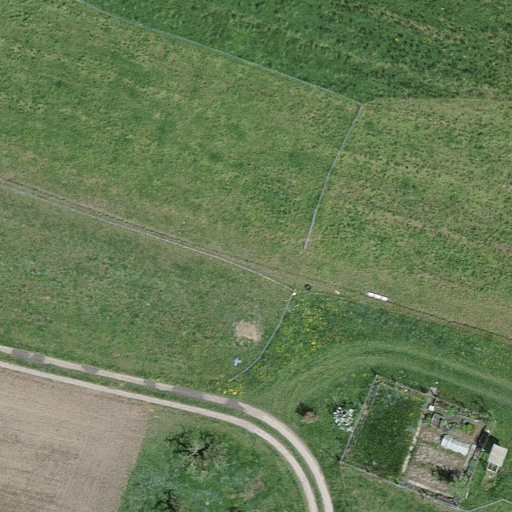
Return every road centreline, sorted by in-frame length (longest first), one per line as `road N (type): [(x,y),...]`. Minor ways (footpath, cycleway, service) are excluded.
road 1 (track): [(0,356),(255,421),(303,460),(321,511)]
road 2 (track): [(282,442),(320,392),(429,389),(511,410)]
